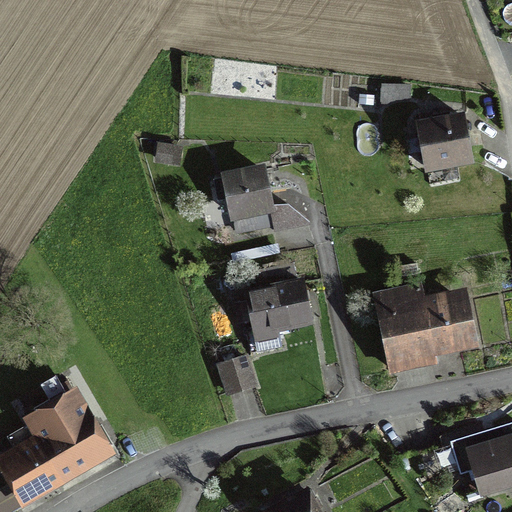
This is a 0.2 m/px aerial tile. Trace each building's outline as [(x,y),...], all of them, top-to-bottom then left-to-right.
[(371,108),(372,94),(361,94),(360,107),(371,108)] [(431,117),(432,124),(417,127),(425,169),(469,161),(461,118),(445,122),(444,115),(431,117)] [(178,150),(158,147),(156,163),(176,166),(178,150)] [(196,160),(197,149),(183,148),(182,159),(196,160)] [(269,209),(261,171),(213,181),(217,201),(228,199),(231,217),(269,209)] [(246,295),(253,333),(309,322),(301,284),(246,295)] [(418,287),(378,296),(391,359),(470,342),(462,302),(423,310),(418,287)] [(243,358),(218,366),(227,395),(252,387),(243,358)] [(21,501),(106,451),(73,395),(30,421),(41,440),(0,464),(21,501)] [(511,483),(511,438),(467,453),(479,493),(511,483)] [(433,447),(404,456),(413,484),(442,476),(433,447)] [(304,494),(271,511),(313,511),(312,511),(304,494)]
